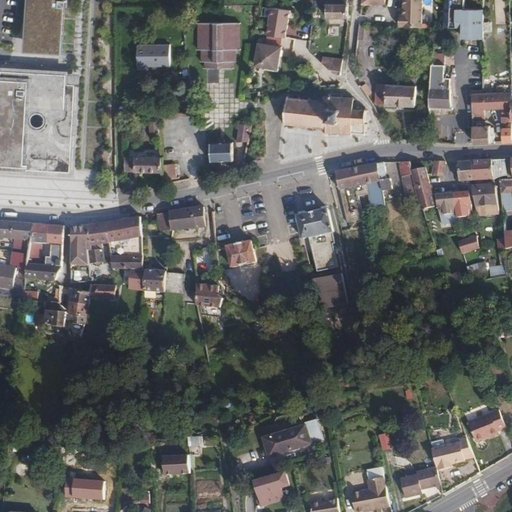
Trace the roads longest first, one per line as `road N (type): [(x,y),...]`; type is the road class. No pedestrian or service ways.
road 1 (residential): [(390,150),(118,211)]
road 2 (residential): [(390,150),(350,77),(356,0)]
road 3 (residential): [(511,148),(390,150)]
